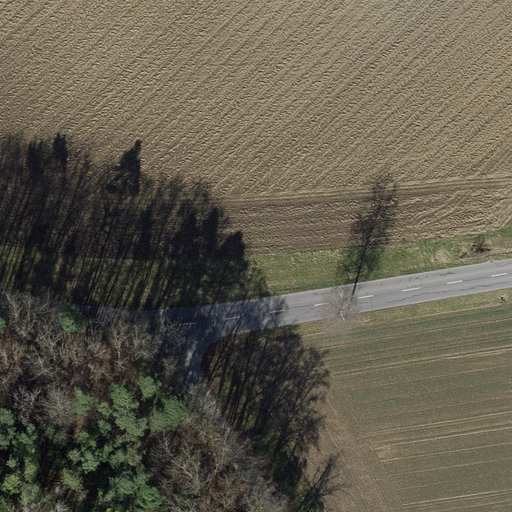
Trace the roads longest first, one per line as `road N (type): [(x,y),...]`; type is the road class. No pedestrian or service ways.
road 1 (tertiary): [(511,266),(173,319)]
road 2 (unclassified): [(277,511),(173,319)]
road 3 (tertiary): [(173,319),(104,322),(0,307)]
